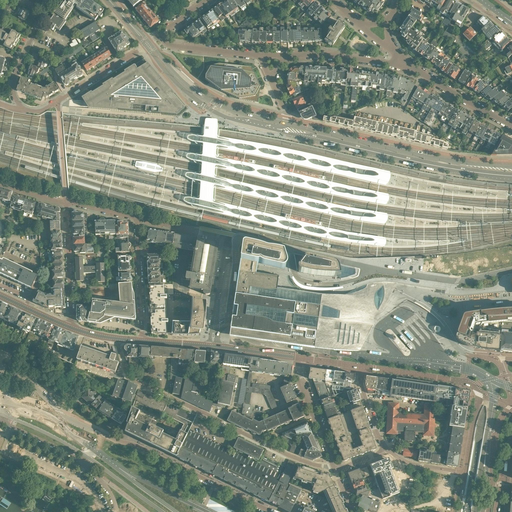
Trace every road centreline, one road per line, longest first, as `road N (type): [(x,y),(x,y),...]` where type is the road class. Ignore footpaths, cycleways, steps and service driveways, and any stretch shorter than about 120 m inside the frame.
road 1 (residential): [(270,511),(84,426),(24,379),(9,385),(4,401)]
road 2 (residential): [(115,338),(128,378),(284,453),(334,467)]
road 3 (primary): [(279,131),(511,177)]
road 4 (primary): [(511,167),(444,160),(288,123)]
road 5 (primary): [(16,421),(90,458),(161,511)]
road 6 (residential): [(367,267),(458,281),(511,270)]
road 7 (residential): [(213,327),(229,314),(235,243),(289,248)]
road 8 (residential): [(146,44),(43,109),(21,109)]
road 9 (primary): [(511,382),(485,408),(465,511)]
road 10 (residential): [(10,427),(85,465),(116,511)]
road 11 (primary): [(288,123),(232,110),(172,75)]
road 12 (residential): [(410,66),(285,55)]
road 13 (residential): [(70,327),(65,202)]
road 14 (primary): [(172,75),(207,108),(279,131)]
road 15 (residential): [(137,218),(141,340)]
